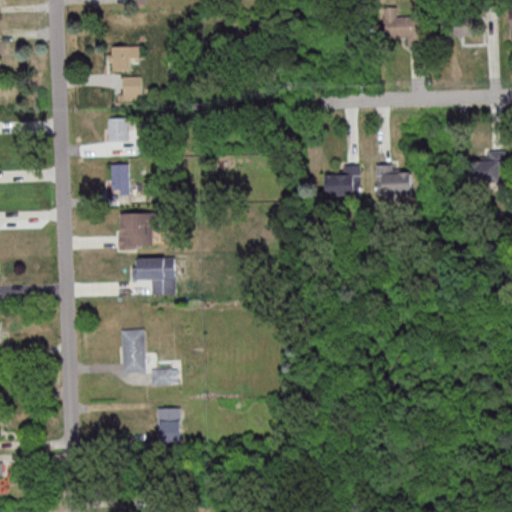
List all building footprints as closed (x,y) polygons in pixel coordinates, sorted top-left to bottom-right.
[(420,44),(420,16),(398,16),(398,6),(385,6),(385,36),(409,36),(409,44),(420,44)] [(131,69),(131,45),(111,45),(111,69),(131,69)] [(123,75),(123,99),(142,99),(142,74),(123,75)] [(129,141),(129,116),(110,116),(110,141),(129,141)] [(508,181),(508,149),(488,149),(488,160),(471,160),(471,181),(508,181)] [(111,164),(128,163),(129,195),(120,195),(120,190),(112,190),(111,164)] [(327,194),(362,194),(362,164),(341,164),(341,174),(327,174),(327,194)] [(378,193),(413,193),(413,172),(401,172),(401,164),(378,164),(378,193)] [(120,212),(120,245),(161,245),(161,212),(120,212)] [(177,257),(135,257),(135,280),(154,280),(154,293),(177,292),(177,257)] [(120,330),(143,329),(146,371),(123,373),(120,330)] [(153,384),(178,384),(178,367),(153,367),(153,384)] [(159,407),(159,441),(182,440),(182,406),(159,407)] [(148,496),(148,511),(178,511),(178,496),(148,496)]
